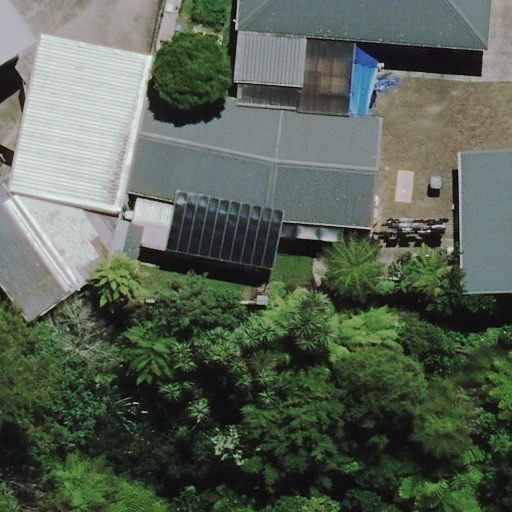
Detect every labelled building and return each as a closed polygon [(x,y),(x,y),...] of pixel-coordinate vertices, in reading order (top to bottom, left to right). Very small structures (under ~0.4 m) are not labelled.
[(0,0),(0,76),(42,46),(8,0),(0,0)] [(490,0),(247,0),(241,82),(310,88),(314,41),(486,54),(490,0)] [(0,188),(0,282),(31,326),(114,266),(129,193),(152,84),(157,60),(44,37),(42,46),(15,177),(0,188)] [(285,111),(152,84),(129,193),(266,226),(378,236),(387,122),(285,111)] [(511,181),(452,180),(450,311),(511,312),(511,181)]
